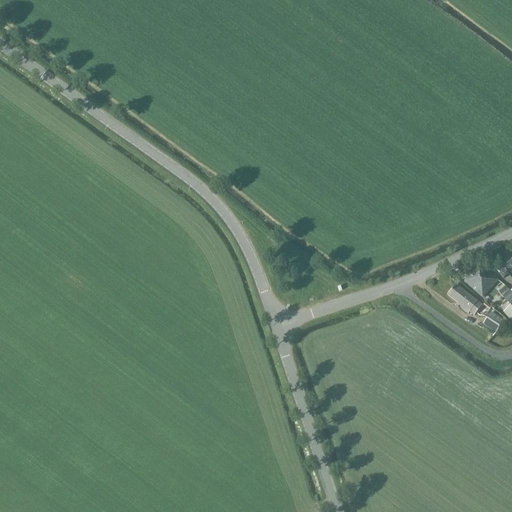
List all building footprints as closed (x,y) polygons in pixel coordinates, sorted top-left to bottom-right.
[(511,255),(511,256),(509,257),(509,256),(508,257),(508,256),(506,256),(502,259),(502,261),(502,262),(495,268),(504,279),(508,275),(511,279),(511,255)] [(483,298),(498,281),(480,264),(464,282),(483,298)] [(447,296),(450,298),(458,304),(456,306),(468,315),(469,313),(474,317),(483,306),(456,285),(447,296)] [(511,293),(506,286),(506,287),(496,295),(501,301),(504,299),(511,306),(503,313),(511,322),(511,290),(511,291),(511,292),(511,293)] [(505,322),(491,313),(483,325),(496,334),(505,322)]
